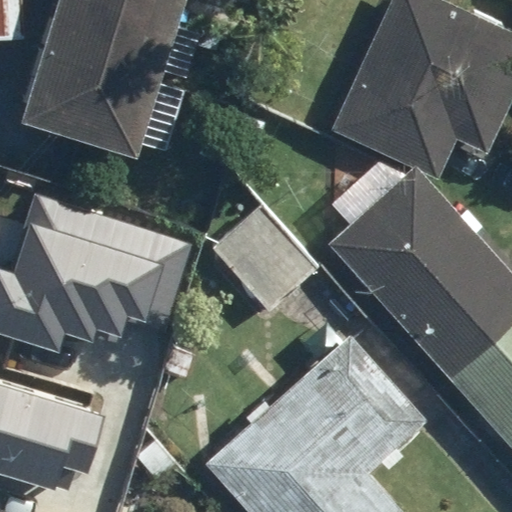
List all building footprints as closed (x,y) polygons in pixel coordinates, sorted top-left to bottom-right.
[(0,0),(0,40),(21,40),(18,0),(0,0)] [(47,0),(12,110),(123,146),(170,0),(47,0)] [(457,141),(487,155),(511,101),(511,31),(444,0),(392,0),(332,130),(439,180),(457,141)] [(118,325),(126,298),(163,309),(188,224),(34,179),(13,250),(0,246),(0,308),(57,325),(62,309),(118,325)] [(511,288),(413,180),(327,257),(511,460),(511,288)] [(215,232),(270,295),(321,251),(266,188),(215,232)] [(404,511),(367,470),(432,413),(355,326),(203,459),(250,511),(404,511)] [(103,391),(0,361),(0,451),(56,468),(62,449),(84,456),(103,391)]
